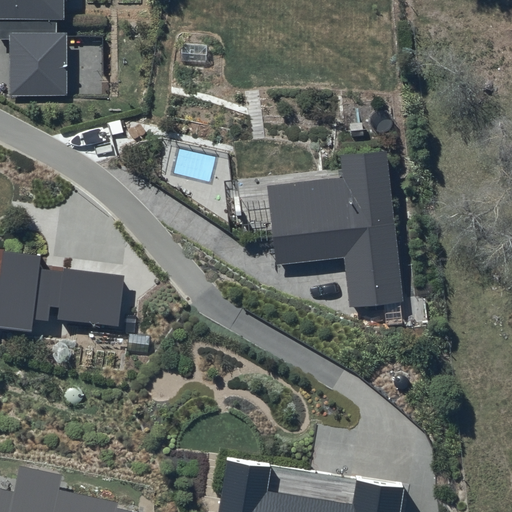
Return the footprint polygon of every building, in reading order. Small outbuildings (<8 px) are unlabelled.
[(0,0),(0,37),(11,38),(12,95),(67,94),(66,31),(56,31),(56,20),(65,20),(65,0),(0,0)] [(342,176),(266,185),(275,266),(344,258),(350,306),(404,300),(386,151),(339,157),(342,176)] [(0,328),(30,332),(32,316),(116,327),(122,276),(39,265),(40,256),(7,252),(3,278),(0,277),(0,328)] [(272,462),(226,456),(217,511),(398,511),(403,483),(356,476),(352,503),(268,490),(272,462)] [(13,491),(0,488),(0,511),(138,511),(117,508),(119,502),(60,490),(63,475),(19,466),(13,491)]
